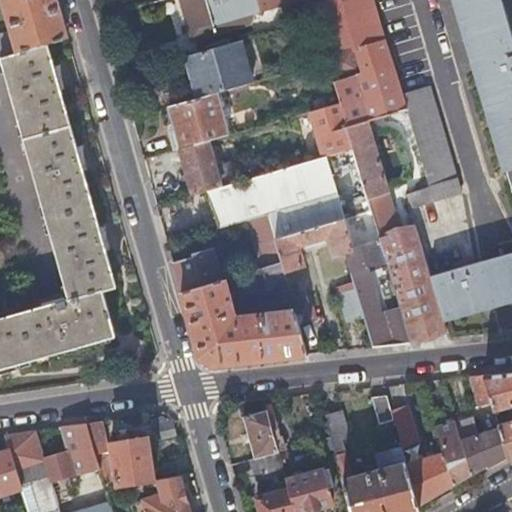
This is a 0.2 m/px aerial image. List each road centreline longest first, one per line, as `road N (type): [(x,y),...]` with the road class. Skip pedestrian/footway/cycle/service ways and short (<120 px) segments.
road 1 (residential): [(78,0),(190,391)]
road 2 (residential): [(190,391),(511,352)]
road 3 (residential): [(0,418),(190,391)]
road 4 (residential): [(190,391),(223,511)]
